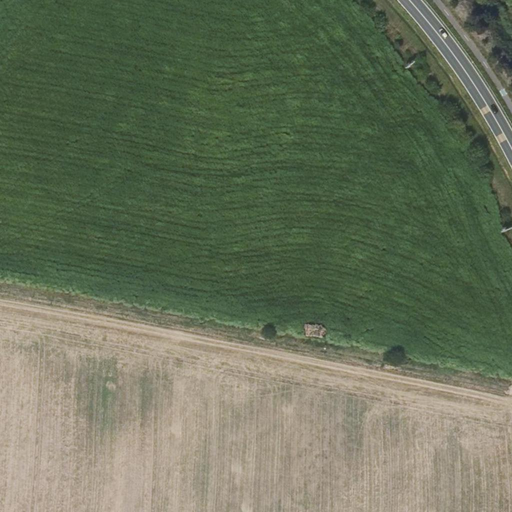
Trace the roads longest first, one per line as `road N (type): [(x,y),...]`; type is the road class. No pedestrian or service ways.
road 1 (track): [(0,288),(511,391)]
road 2 (primary): [(511,149),(409,0)]
